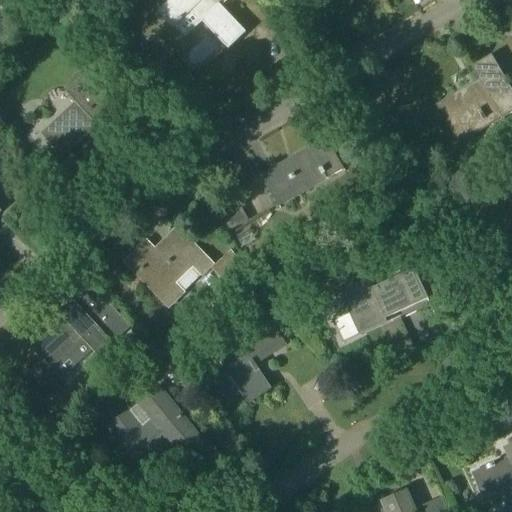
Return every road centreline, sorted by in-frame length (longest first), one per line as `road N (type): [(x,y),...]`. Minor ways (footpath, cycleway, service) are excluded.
road 1 (residential): [(0,326),(106,234),(284,113),(474,0)]
road 2 (residential): [(260,511),(325,455),(511,371)]
